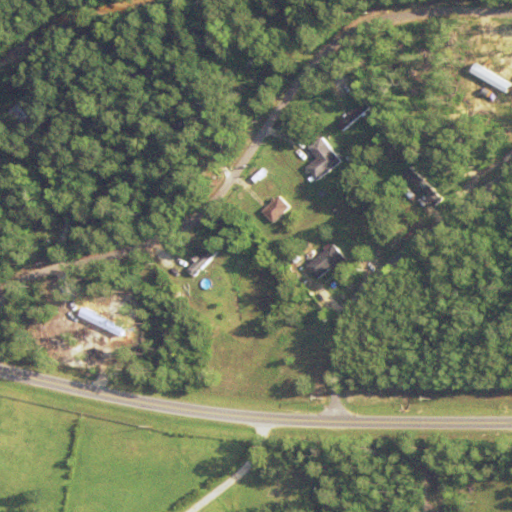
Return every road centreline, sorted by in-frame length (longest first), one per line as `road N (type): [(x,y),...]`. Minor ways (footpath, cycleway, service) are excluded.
road 1 (residential): [(0,298),(22,278),(149,241),(200,212),(308,66),(339,37),(376,19),(426,10),(511,9)]
road 2 (secondary): [(0,372),(263,420),(511,425)]
road 3 (residential): [(336,425),(338,351),(365,289),(511,179)]
